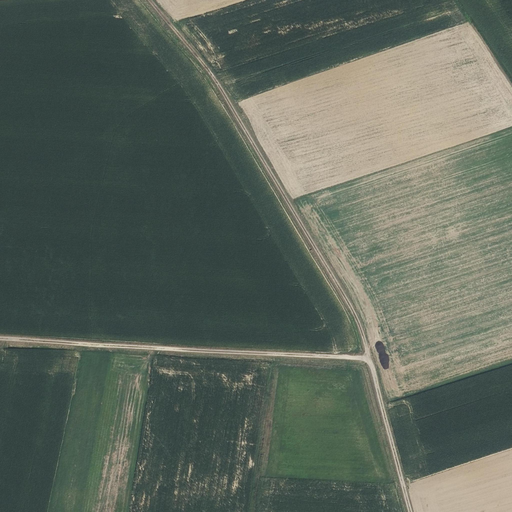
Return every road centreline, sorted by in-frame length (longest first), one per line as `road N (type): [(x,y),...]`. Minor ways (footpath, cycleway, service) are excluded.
road 1 (track): [(411,511),(358,318),(217,78),(150,0)]
road 2 (track): [(371,360),(0,341)]
